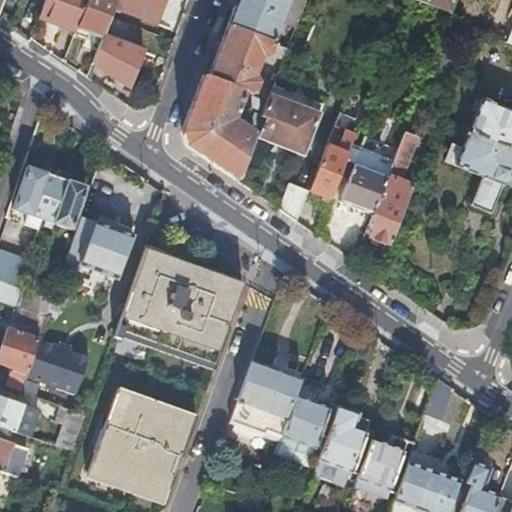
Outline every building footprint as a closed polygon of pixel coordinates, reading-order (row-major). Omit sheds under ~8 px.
[(43,0),(38,16),(74,30),(76,26),(85,0),(43,0)] [(85,0),(76,26),(101,36),(104,27),(114,0),(85,0)] [(114,0),(104,27),(120,33),(129,12),(153,21),(160,0),(114,0)] [(236,0),(227,25),(268,40),(282,0),(236,0)] [(292,0),(289,9),(299,13),(303,0),(292,0)] [(406,0),(424,7),(448,17),(454,0),(406,0)] [(457,22),(447,18),(430,62),(440,66),(457,22)] [(227,25),(207,77),(265,98),(268,93),(269,90),(252,83),(253,81),(249,75),(257,55),(264,52),(265,50),(282,56),(286,46),(268,40),(227,25)] [(131,90),(145,51),(102,35),(88,75),(131,90)] [(185,144),(235,179),(251,135),(236,120),(235,122),(229,117),(236,100),(238,101),(239,98),(237,98),(239,94),(245,96),(243,102),(261,109),(265,98),(207,77),(202,75),(181,130),(185,144)] [(264,117),(256,137),(302,155),(318,113),(268,93),(265,98),(261,109),(259,115),(264,117)] [(467,130),(511,147),(511,111),(480,98),(467,130)] [(259,115),(251,135),(256,137),(264,117),(259,115)] [(506,168),(511,153),(511,147),(467,130),(452,165),(480,176),(469,204),(489,212),(501,186),(501,185),(508,169),(506,168)] [(329,198),(353,136),(342,132),(335,150),(324,146),(307,190),(304,200),(317,205),(321,195),(329,198)] [(370,214),(366,225),(372,228),(369,235),(388,243),(411,186),(398,181),(415,138),(401,134),(390,164),(370,214)] [(337,201),(370,214),(390,164),(356,151),(351,163),(344,161),(339,175),(346,177),(337,201)] [(25,166),(11,209),(26,214),(23,224),(37,229),(40,219),(71,230),(85,187),(66,180),(65,181),(44,174),(45,173),(25,166)] [(304,200),(307,190),(287,182),(277,208),(295,221),(304,200)] [(79,216),(70,244),(82,248),(77,265),(116,279),(131,236),(93,222),(93,221),(79,216)] [(232,275),(144,245),(111,336),(117,338),(122,326),(137,332),(136,335),(211,363),(240,282),(232,275)] [(0,280),(18,287),(26,261),(0,251),(0,280)] [(15,307),(22,289),(22,288),(18,287),(0,280),(0,301),(15,307)] [(45,317),(51,299),(22,289),(15,307),(45,317)] [(40,333),(45,317),(15,307),(10,322),(40,333)] [(38,339),(37,338),(6,328),(0,345),(0,361),(12,366),(7,384),(22,389),(26,375),(38,339)] [(376,337),(363,329),(351,361),(366,366),(376,337)] [(298,378),(250,360),(228,420),(263,433),(264,429),(278,434),(292,395),(298,378)] [(36,379),(26,375),(22,389),(32,392),(36,379)] [(438,422),(451,388),(435,378),(421,416),(438,422)] [(191,418),(114,392),(86,471),(163,497),(191,418)] [(26,435),(31,420),(19,416),(23,403),(0,394),(0,471),(14,431),(26,435)] [(292,395),(278,434),(311,447),(326,408),(292,395)] [(85,411),(60,402),(55,419),(63,422),(55,446),(71,451),(85,411)] [(371,434),(331,419),(317,459),(357,474),(370,438),(371,434)] [(354,481),(354,483),(393,496),(394,492),(409,449),(410,446),(411,444),(412,441),(390,434),(387,444),(370,438),(357,474),(355,478),(354,481)] [(452,511),(460,492),(455,490),(457,485),(459,480),(433,470),(437,459),(409,449),(394,492),(393,496),(386,511),(452,511)] [(492,511),(499,494),(471,484),(459,511),(492,511)] [(511,511),(511,499),(499,494),(492,511),(511,511)]
